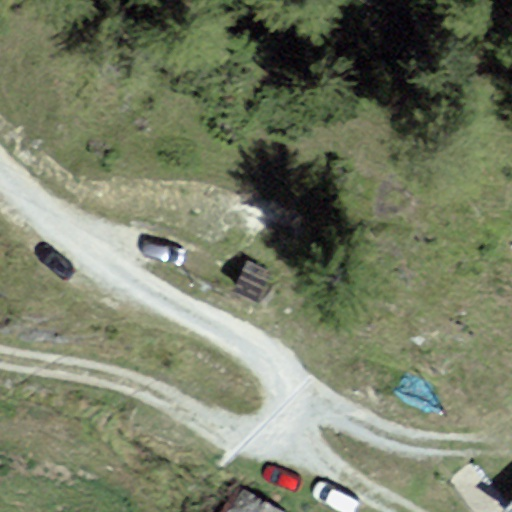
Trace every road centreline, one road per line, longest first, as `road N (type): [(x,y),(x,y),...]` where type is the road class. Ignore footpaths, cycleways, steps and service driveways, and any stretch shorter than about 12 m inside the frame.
road 1 (unclassified): [(0,354),(130,382),(232,428),(274,427),(301,405),(299,389),(275,366),(105,279),(0,182)]
road 2 (track): [(298,413),(409,439),(511,443)]
road 3 (track): [(298,413),(345,474),(402,511)]
